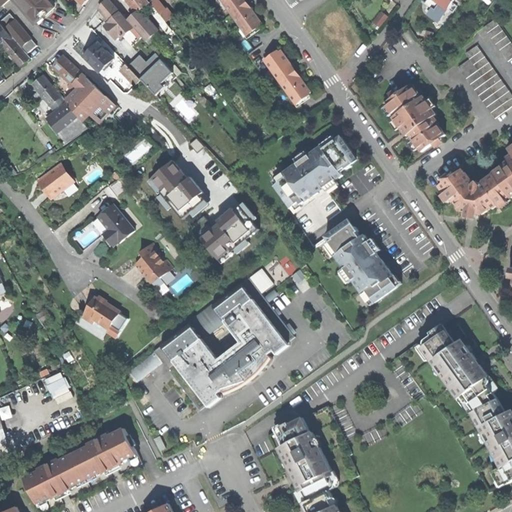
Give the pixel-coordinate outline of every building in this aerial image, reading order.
[(8,0),(14,0),(37,24),(45,17),(55,8),(47,0),(0,0),(0,6),(0,7),(8,0)] [(101,9),(112,21),(121,13),(109,0),(108,0),(105,4),(101,9)] [(129,0),(139,13),(148,7),(151,4),(147,0),(129,0)] [(159,0),(156,0),(152,3),(158,10),(161,15),(167,10),(159,0)] [(249,29),(251,33),(261,26),(260,24),(262,23),(257,15),(252,8),(251,8),(244,0),(223,0),(243,29),(249,29)] [(443,16),(449,9),(436,0),(435,0),(431,6),(434,9),(443,16)] [(436,0),(449,9),(455,0),(436,0)] [(152,3),(151,4),(148,7),(153,14),(158,10),(152,3)] [(168,9),(167,10),(161,15),(167,23),(174,17),(168,9)] [(439,22),(443,16),(434,9),(429,15),(439,22)] [(121,37),(123,39),(136,27),(135,26),(131,21),(122,12),(121,13),(112,21),(106,26),(117,40),(121,37)] [(374,23),(380,28),(389,17),(383,12),(374,23)] [(38,46),(10,15),(0,23),(0,24),(12,38),(27,55),(38,46)] [(137,16),(131,21),(135,26),(141,20),(137,16)] [(511,42),(496,19),(484,27),(508,62),(511,59),(511,42)] [(153,34),(141,20),(135,26),(136,27),(147,40),(153,34)] [(0,48),(2,47),(12,38),(0,24),(0,48)] [(2,47),(21,68),(26,64),(31,60),(27,55),(12,38),(2,47)] [(85,58),(102,74),(109,66),(116,60),(99,44),(92,51),(85,58)] [(506,111),(511,107),(511,94),(478,45),(466,54),(470,59),(506,111)] [(271,67),(292,97),(297,98),(300,102),(310,95),(309,93),(311,92),(305,83),(301,76),(300,77),(292,66),(293,66),(288,58),(282,50),(280,52),(279,51),(269,58),(271,61),(271,67)] [(73,86),(77,82),(83,75),(64,57),(59,63),(54,68),(73,86)] [(495,119),(506,111),(470,59),(459,67),(495,119)] [(138,71),(159,93),(164,88),(158,82),(160,80),(145,65),(138,71)] [(113,70),(109,66),(102,74),(106,78),(113,70)] [(122,71),(137,86),(142,81),(127,66),(122,71)] [(77,82),(84,88),(90,81),(83,75),(77,82)] [(34,86),(46,100),(57,92),(44,77),(39,82),(34,86)] [(68,104),(69,106),(78,116),(100,92),(90,81),(84,88),(68,104)] [(417,144),(423,152),(446,135),(434,118),(437,115),(433,109),(428,102),(424,96),(422,97),(413,84),(400,94),(393,99),(386,104),(388,106),(393,114),(395,117),(394,118),(396,121),(401,128),(407,137),(410,135),(411,136),(417,144)] [(108,85),(101,92),(107,98),(101,105),(111,114),(124,100),(108,85)] [(390,95),(393,99),(400,94),(397,90),(390,95)] [(46,100),(52,107),(62,98),(57,92),(46,100)] [(100,92),(78,116),(80,119),(84,123),(91,115),(101,105),(107,98),(101,92),(100,92)] [(432,99),(428,102),(433,109),(437,106),(432,99)] [(59,107),(63,111),(69,106),(68,104),(66,101),(59,107)] [(111,114),(101,105),(91,115),(101,124),(111,114)] [(50,122),(60,134),(80,119),(78,116),(69,106),(63,111),(50,122)] [(389,117),(393,114),(388,106),(384,109),(389,117)] [(84,123),(80,119),(60,134),(67,143),(88,128),(84,123)] [(397,130),(401,128),(396,121),(393,124),(395,127),(397,130)] [(413,147),(417,144),(411,136),(407,139),(413,147)] [(276,185),(292,208),(300,202),(302,205),(319,193),(319,191),(325,187),(325,188),(333,183),(344,175),(341,171),(346,168),(348,169),(352,166),(351,164),(358,159),(342,137),(325,149),(323,146),(286,172),(288,176),(276,185)] [(511,155),(508,158),(511,162),(494,173),(496,175),(481,186),(478,181),(474,184),(464,169),(444,183),(448,188),(446,190),(450,197),(454,203),(456,201),(463,211),(482,213),(491,206),(492,207),(510,195),(511,196),(511,195),(511,155)] [(186,178),(172,160),(149,178),(164,196),(166,195),(186,178)] [(64,163),(61,166),(73,183),(77,180),(64,163)] [(44,190),(51,200),(52,200),(50,196),(60,189),(62,192),(74,184),(73,183),(61,166),(60,166),(38,182),(44,190)] [(179,210),(201,193),(188,177),(186,178),(166,195),(179,210)] [(107,237),(114,247),(117,244),(118,245),(134,233),(112,206),(97,218),(101,223),(104,227),(105,226),(108,231),(111,234),(107,237)] [(231,208),(215,220),(217,223),(231,240),(233,242),(248,230),(231,208)] [(349,221),(327,237),(339,254),(336,255),(363,293),(367,291),(376,303),(398,287),(392,278),(395,276),(383,259),(382,260),(377,254),(379,253),(372,245),(365,235),(362,237),(358,232),(360,231),(356,227),(354,228),(349,221)] [(231,240),(217,223),(199,238),(217,260),(229,249),(226,245),(231,240)] [(112,249),(114,247),(107,237),(111,234),(108,231),(102,236),(112,249)] [(326,263),(336,255),(339,254),(327,237),(314,246),(326,263)] [(141,273),(148,282),(156,275),(157,277),(159,278),(170,269),(163,260),(161,262),(152,252),(155,250),(150,244),(138,253),(139,254),(142,258),(139,260),(134,265),(141,273)] [(187,268),(192,274),(196,271),(191,265),(187,268)] [(306,278),(300,269),(290,276),(297,285),(306,278)] [(261,270),(249,279),(258,290),(269,281),(261,270)] [(149,284),(157,277),(156,275),(148,282),(149,284)] [(164,363),(201,411),(246,377),(295,338),(258,290),(249,279),(213,307),(212,305),(190,322),(192,324),(155,353),(164,363)] [(93,321),(104,328),(109,319),(113,322),(118,313),(104,304),(103,306),(99,303),(93,299),(89,306),(83,314),(93,321)] [(91,325),(93,321),(83,314),(81,318),(91,325)] [(107,330),(113,322),(109,319),(104,328),(107,330)] [(507,487),(511,483),(511,416),(510,414),(506,416),(494,397),(490,389),(493,387),(486,376),(474,356),(470,358),(465,350),(461,344),(455,347),(444,328),(430,336),(434,342),(426,347),(425,348),(429,356),(427,358),(430,363),(435,371),(441,368),(446,376),(443,378),(458,403),(462,401),(472,417),(476,423),(480,420),(484,427),(479,430),(483,437),(488,435),(492,442),(487,445),(494,456),(497,453),(502,461),(497,464),(501,470),(491,476),(495,484),(502,480),(507,487)] [(427,365),(430,363),(427,358),(429,356),(425,348),(426,347),(425,345),(417,350),(427,365)] [(466,349),(465,350),(470,358),(474,356),(475,355),(474,353),(473,352),(472,349),(466,349)] [(164,363),(155,353),(129,372),(137,382),(164,363)] [(439,380),(443,378),(446,376),(441,368),(435,371),(434,372),(439,380)] [(60,370),(42,379),(52,400),(55,398),(57,404),(73,397),(60,370)] [(489,374),(486,376),(493,387),(490,389),(494,397),(497,395),(497,388),(489,374)] [(465,415),(472,417),(462,401),(458,403),(465,415)] [(340,511),(339,508),(334,510),(331,503),(334,501),(330,493),(332,492),(330,488),(334,486),(330,477),(334,476),(322,449),(318,451),(315,444),(319,442),(315,433),(313,434),(306,419),(292,425),(283,429),(285,434),(281,436),(285,445),(282,447),(284,452),(288,462),(301,490),(303,489),(309,503),(304,505),(307,511),(340,511)] [(476,430),(479,430),(484,427),(480,420),(476,423),(474,426),(476,430)] [(274,431),(282,447),(285,445),(281,436),(285,434),(283,429),(292,425),(292,423),(274,431)] [(124,463),(138,456),(126,430),(111,437),(109,435),(101,439),(104,444),(99,447),(96,442),(89,446),(90,448),(61,463),(60,460),(52,464),(55,469),(49,472),(46,467),(39,470),(40,472),(25,480),(38,505),(53,498),(54,501),(75,490),(74,488),(103,473),(104,476),(125,465),(124,463)] [(484,444),(487,445),(492,442),(488,435),(483,437),(482,441),(484,444)] [(154,439),(160,451),(166,448),(160,436),(154,439)] [(322,440),(319,442),(315,444),(318,451),(322,449),(325,448),(322,440)] [(494,463),(497,464),(502,461),(497,453),(494,456),(491,459),(494,463)] [(49,465),(46,467),(49,472),(55,469),(52,464),(49,465)] [(337,474),(334,476),(330,477),(334,486),(330,488),(332,492),(343,488),(337,474)] [(500,491),(507,487),(502,480),(495,484),(500,491)] [(302,506),(304,505),(309,503),(303,489),(301,490),(296,492),(302,506)] [(340,502),(334,501),(331,503),(334,510),(339,508),(341,505),(340,502)]
